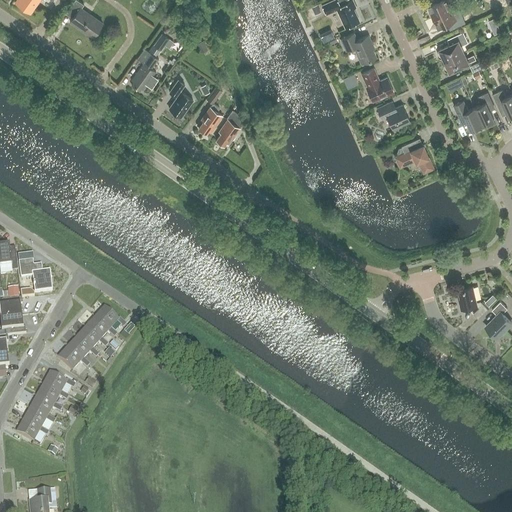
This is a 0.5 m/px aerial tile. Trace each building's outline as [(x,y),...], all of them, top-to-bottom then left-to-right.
[(16,0),(15,3),(23,8),(30,14),(39,0),(16,0)] [(77,0),(74,0),(69,8),(65,14),(72,18),(70,22),(92,38),(102,23),(81,8),(84,5),(77,0)] [(353,9),(354,8),(356,8),(352,0),(340,6),(336,0),(333,0),(322,5),(326,14),(337,9),(345,28),(359,21),(353,9)] [(433,18),(452,9),(447,0),(440,0),(441,1),(429,7),(432,13),(431,14),(433,18)] [(317,5),(312,7),(314,13),(320,11),(317,5)] [(454,28),(465,23),(461,14),(454,14),(452,9),(433,18),(435,23),(436,22),(439,28),(451,23),(454,28)] [(495,19),(488,22),(495,35),(501,32),(495,19)] [(336,28),(324,32),(327,42),(339,38),(336,28)] [(371,45),(372,45),(368,35),(357,41),(354,33),(341,39),(346,51),(354,47),(361,64),(376,57),(371,45)] [(445,61),(464,52),(461,47),(468,43),(463,33),(447,40),(450,46),(440,50),(439,51),(438,52),(438,53),(438,54),(438,55),(438,56),(439,57),(439,58),(440,58),(440,59),(441,59),(442,59),(443,59),(444,59),(445,61)] [(161,50),(169,39),(162,34),(154,45),(161,50)] [(196,44),(201,53),(209,50),(204,40),(196,44)] [(143,91),(156,73),(152,70),(158,59),(144,49),(137,59),(143,64),(131,81),(133,83),(131,85),(140,91),(140,89),(143,91)] [(450,72),(476,60),(474,56),(467,59),(464,52),(445,61),(446,63),(446,64),(445,64),(444,65),(444,66),(444,67),(444,68),(444,69),(444,70),(445,70),(445,71),(446,72),(447,72),(448,72),(450,72)] [(473,72),(484,67),(482,61),(470,67),(473,72)] [(394,93),(387,77),(379,81),(374,68),(361,74),(367,86),(366,87),(373,102),(387,95),(387,96),(394,93)] [(475,80),(482,77),(479,71),(472,74),(475,80)] [(354,74),(343,79),(345,85),(346,85),(356,80),(354,74)] [(460,78),(453,82),(456,89),(463,85),(460,78)] [(181,91),(185,85),(178,80),(169,93),(176,98),(168,109),(181,118),(194,100),(181,91)] [(213,105),(223,91),(216,86),(206,100),(213,105)] [(511,116),(511,94),(506,98),(503,90),(493,95),(498,107),(504,105),(509,117),(511,116)] [(475,108),(483,125),(494,120),(488,108),(494,105),(488,92),(477,97),(481,105),(475,108)] [(483,125),(475,108),(468,110),(464,101),(454,106),(460,120),(466,118),(471,130),(483,125)] [(401,126),(410,122),(402,105),(395,108),(392,102),(377,108),(382,119),(387,117),(393,131),(402,127),(401,126)] [(210,132),(222,115),(210,107),(201,119),(203,121),(198,127),(206,133),(208,131),(210,132)] [(228,145),(244,123),(241,121),(237,113),(232,110),(226,119),(227,119),(218,132),(220,134),(216,140),(224,146),(226,143),(228,145)] [(432,169),(418,138),(401,146),(402,147),(398,149),(397,153),(399,156),(396,157),(400,167),(409,163),(411,168),(416,170),(421,167),(424,172),(432,169)] [(18,271),(15,247),(9,248),(9,245),(0,246),(0,267),(12,266),(12,267),(11,267),(12,272),(18,271)] [(34,293),(52,291),(50,271),(42,272),(41,265),(33,266),(32,261),(19,262),(21,278),(32,277),(34,293)] [(18,287),(8,288),(9,299),(19,297),(18,287)] [(478,319),(488,310),(481,302),(477,303),(473,287),(458,290),(461,303),(460,303),(461,310),(477,307),(479,309),(473,314),(478,319)] [(30,289),(21,290),(22,297),(35,296),(34,293),(30,289)] [(493,295),(485,302),(489,306),(497,299),(493,295)] [(2,306),(0,306),(0,316),(0,319),(21,317),(20,305),(22,304),(22,299),(1,301),(2,306)] [(498,339),(511,324),(511,323),(502,314),(508,309),(500,302),(492,311),(497,316),(486,327),(498,339)] [(119,318),(118,320),(104,307),(95,317),(109,330),(111,329),(110,329),(116,322),(123,328),(126,325),(119,318)] [(21,317),(0,319),(2,331),(5,331),(5,336),(7,336),(26,334),(25,328),(23,328),(21,317)] [(95,317),(86,328),(100,341),(102,339),(107,333),(114,339),(117,335),(111,329),(109,330),(95,317)] [(131,324),(124,331),(129,335),(135,328),(131,324)] [(86,328),(77,338),(91,351),(93,349),(98,343),(105,348),(108,345),(102,339),(100,341),(86,328)] [(129,336),(129,335),(124,331),(120,336),(125,340),(129,336)] [(0,355),(7,354),(6,342),(8,342),(7,336),(5,336),(0,336),(0,355)] [(77,338),(68,348),(82,361),(84,359),(89,353),(96,359),(99,355),(93,349),(91,351),(77,338)] [(82,361),(68,348),(58,358),(72,371),(80,363),(86,369),(90,365),(84,359),(82,361)] [(106,354),(111,358),(116,352),(111,348),(106,354)] [(0,372),(6,372),(5,367),(9,367),(7,354),(0,355),(0,372)] [(50,373),(43,385),(60,394),(61,393),(65,385),(73,389),(75,385),(67,380),(66,382),(50,373)] [(85,384),(92,388),(96,383),(89,378),(85,384)] [(43,385),(37,397),(54,406),(55,405),(59,397),(66,401),(69,397),(61,393),(60,394),(43,385)] [(84,387),(80,392),(85,395),(88,390),(84,387)] [(37,397),(30,409),(47,418),(48,416),(52,409),(60,413),(62,409),(55,405),(54,406),(37,397)] [(72,407),(69,412),(75,416),(78,410),(72,407)] [(30,409),(24,421),(40,430),(41,428),(46,421),(53,425),(56,421),(48,416),(47,418),(30,409)] [(24,421),(17,433),(33,443),(39,433),(47,437),(49,433),(41,428),(40,430),(24,421)] [(51,446),(48,452),(55,456),(58,450),(51,446)] [(38,501),(29,502),(29,511),(48,511),(48,510),(48,506),(52,506),(51,496),(54,496),(54,490),(37,491),(38,501)]
